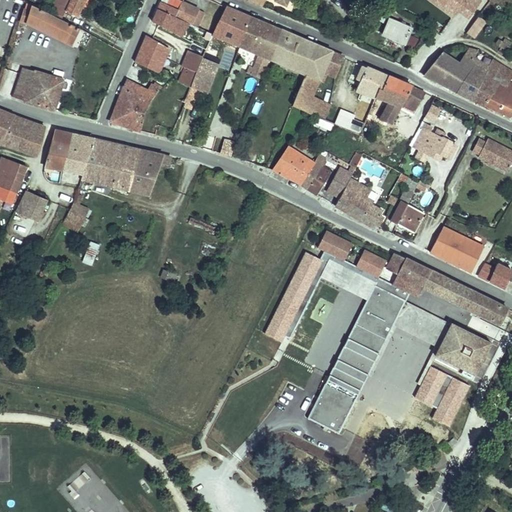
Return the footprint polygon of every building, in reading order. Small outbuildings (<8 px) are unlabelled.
[(36,1),(33,0),(32,0),(30,6),(26,18),(36,22),(43,4),(41,3),(36,1)] [(62,12),(65,4),(66,0),(46,0),(45,5),(62,12)] [(66,0),(65,4),(76,9),(79,0),(66,0)] [(178,0),(156,0),(156,1),(175,11),(178,0)] [(269,54),(279,25),(257,16),(248,12),(223,0),(220,7),(218,12),(210,30),(228,37),(269,54)] [(30,6),(24,4),(20,15),(26,18),(30,6)] [(43,4),(36,22),(57,31),(62,12),(45,5),(43,4)] [(106,10),(101,18),(113,25),(118,17),(106,10)] [(454,25),(462,31),(474,15),(466,10),(454,25)] [(71,17),(62,12),(57,31),(64,34),(71,17)] [(384,14),(378,31),(400,38),(407,21),(384,14)] [(475,15),(464,32),(475,39),(486,22),(475,15)] [(78,20),(71,17),(64,34),(71,37),(78,20)] [(308,37),(279,25),(269,54),(305,68),(289,103),(307,111),(324,119),(329,107),(317,101),(307,97),(309,91),(317,72),(323,58),(303,50),(308,37)] [(145,28),(140,41),(162,52),(167,41),(145,28)] [(323,58),(328,46),(308,37),(303,50),(323,58)] [(162,52),(140,41),(134,57),(156,68),(162,52)] [(471,52),(454,86),(470,93),(484,68),(486,64),(492,54),(488,51),(484,49),(480,47),(478,47),(474,46),(468,44),(465,48),(471,52)] [(199,54),(200,52),(186,46),(179,61),(184,63),(182,68),(184,70),(180,79),(187,82),(188,82),(196,59),(199,54)] [(323,58),(317,72),(325,76),(327,71),(335,49),(328,46),(323,58)] [(423,72),(454,86),(471,52),(465,48),(461,57),(442,47),(423,72)] [(215,61),(199,54),(196,59),(188,82),(204,88),(215,61)] [(511,65),(492,54),(486,64),(507,75),(511,65)] [(20,60),(7,89),(13,91),(19,93),(32,64),(20,60)] [(375,96),(386,71),(362,61),(357,74),(360,76),(359,80),(361,80),(357,89),(374,97),(375,96)] [(63,74),(32,64),(19,93),(53,103),(63,74)] [(511,103),(511,81),(484,68),(470,93),(489,102),(508,111),(511,103)] [(410,81),(386,71),(375,96),(380,99),(377,106),(391,113),(398,101),(410,81)] [(147,84),(127,73),(109,115),(139,125),(145,108),(148,100),(150,94),(155,84),(149,80),(147,84)] [(423,87),(410,81),(398,101),(414,108),(423,87)] [(319,96),(309,91),(307,97),(317,101),(319,96)] [(432,114),(438,103),(429,99),(424,111),(432,114)] [(0,101),(0,124),(9,105),(0,101)] [(9,105),(0,124),(0,135),(11,139),(23,109),(9,105)] [(391,113),(377,106),(373,114),(387,120),(391,113)] [(23,109),(11,139),(32,146),(33,144),(42,115),(36,114),(23,109)] [(338,111),(332,123),(346,130),(351,117),(338,111)] [(49,119),(47,128),(64,134),(59,158),(78,164),(89,129),(49,119)] [(449,155),(456,141),(422,125),(413,143),(429,150),(431,146),(449,155)] [(64,134),(47,128),(42,153),(59,158),(64,134)] [(89,129),(78,164),(127,180),(136,141),(89,129)] [(480,150),(486,136),(478,133),(473,147),(480,150)] [(486,136),(480,150),(478,153),(505,166),(511,151),(511,144),(488,133),(486,136)] [(136,141),(127,180),(144,186),(155,145),(136,141)] [(290,148),(276,176),(279,177),(285,179),(295,184),(299,185),(313,159),(290,148)] [(0,183),(5,187),(18,158),(0,149),(0,183)] [(424,163),(428,156),(418,150),(414,157),(424,163)] [(350,165),(356,167),(362,153),(356,151),(350,165)] [(305,189),(308,190),(319,168),(321,163),(313,159),(299,185),(301,186),(302,187),(305,189)] [(338,165),(336,171),(347,176),(349,169),(338,165)] [(319,168),(308,190),(314,195),(326,171),(319,168)] [(82,172),(76,169),(65,192),(71,195),(82,172)] [(347,176),(336,171),(329,185),(340,190),(347,176)] [(347,176),(340,190),(333,205),(372,224),(373,221),(378,223),(382,214),(378,212),(380,207),(347,191),(353,179),(347,176)] [(386,195),(353,179),(347,191),(380,207),(386,195)] [(22,181),(13,202),(24,208),(35,187),(22,181)] [(35,187),(24,208),(34,213),(44,192),(35,187)] [(56,213),(73,222),(83,201),(71,195),(65,192),(62,200),(56,213)] [(400,200),(391,219),(414,230),(423,212),(400,200)] [(26,230),(27,222),(18,220),(16,227),(26,230)] [(455,227),(445,222),(432,249),(438,252),(443,241),(448,243),(455,227)] [(350,245),(324,232),(316,248),(334,257),(342,262),(350,245)] [(91,266),(99,245),(89,241),(81,262),(91,266)] [(384,262),(362,251),(354,267),(363,271),(376,278),(384,262)] [(500,326),(507,311),(427,271),(408,261),(393,254),(386,270),(397,275),(392,285),(389,290),(379,311),(398,320),(407,300),(403,298),(406,293),(418,299),(423,288),(500,326)] [(342,262),(334,257),(332,262),(361,276),(363,271),(354,267),(342,262)] [(476,262),(472,273),(477,275),(481,264),(476,262)] [(511,270),(511,268),(497,263),(496,267),(482,262),(476,278),(505,289),(511,270)] [(160,278),(174,282),(176,273),(163,269),(160,278)] [(389,290),(392,285),(376,278),(363,271),(361,276),(389,290)] [(421,300),(418,299),(406,293),(403,298),(407,300),(419,306),(421,300)] [(280,329),(294,304),(282,298),(269,322),(280,329)] [(280,342),(286,332),(280,329),(269,322),(263,332),(280,342)] [(386,333),(367,324),(353,352),(347,349),(343,358),(367,371),(386,333)] [(451,325),(435,358),(472,378),(490,344),(451,325)] [(274,354),(280,342),(263,332),(256,344),(274,354)] [(430,417),(449,427),(470,385),(429,365),(413,397),(435,408),(430,417)] [(389,373),(386,378),(397,383),(399,378),(389,373)] [(377,409),(386,392),(363,381),(355,397),(377,409)] [(446,436),(449,439),(450,438),(457,433),(453,429),(446,436)] [(82,471),(73,484),(80,489),(89,477),(82,471)]
